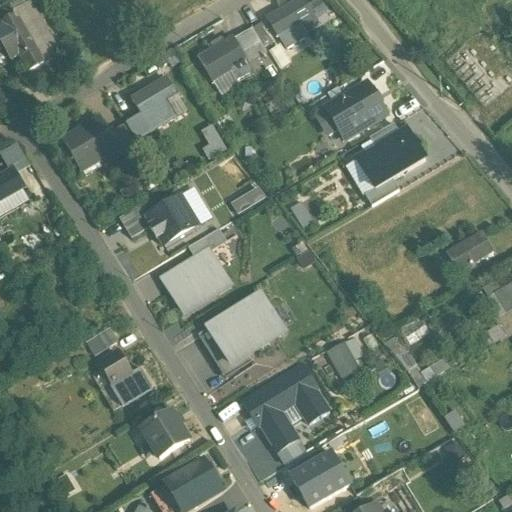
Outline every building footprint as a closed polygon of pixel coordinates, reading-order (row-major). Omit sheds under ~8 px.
[(60,57),(30,4),(25,7),(21,0),(19,0),(8,6),(15,17),(16,17),(44,65),(60,57)] [(300,0),(266,21),(277,40),(311,17),(300,0)] [(44,65),(16,17),(15,17),(0,25),(0,43),(11,62),(19,58),(28,74),(44,65)] [(230,42),(197,62),(206,76),(222,66),(226,73),(243,63),(230,42)] [(165,82),(129,104),(140,121),(129,128),(139,145),(177,122),(168,107),(177,102),(165,82)] [(347,146),(387,121),(366,88),(340,103),(326,112),(347,146)] [(511,92),(495,108),(510,125),(511,123),(511,92)] [(99,124),(65,145),(83,175),(117,155),(99,124)] [(217,128),(204,133),(210,150),(204,152),(208,163),(228,155),(217,128)] [(394,185),(426,166),(407,135),(400,139),(395,130),(370,144),(375,152),(357,163),(377,196),(394,185)] [(134,152),(122,134),(113,140),(125,158),(134,152)] [(194,162),(208,144),(196,135),(183,154),(194,162)] [(24,166),(14,151),(6,157),(16,172),(24,166)] [(11,176),(0,182),(0,205),(21,193),(11,176)] [(400,195),(394,185),(367,202),(373,212),(400,195)] [(145,223),(163,253),(200,232),(182,202),(145,223)] [(188,254),(196,266),(207,260),(226,247),(218,234),(188,254)] [(481,236),(447,257),(458,274),(492,253),(481,236)] [(188,319),(228,292),(207,260),(196,266),(166,287),(188,319)] [(511,290),(500,298),(511,315),(511,314),(511,290)] [(260,303),(211,335),(235,372),(284,340),(260,303)] [(108,334),(88,347),(96,360),(116,347),(108,334)] [(344,386),(365,377),(359,363),(364,361),(357,345),(331,357),(344,386)] [(131,379),(118,358),(100,369),(113,391),(115,390),(131,380),(131,379)] [(414,371),(406,376),(414,389),(423,384),(414,371)] [(141,373),(131,379),(131,380),(115,390),(125,408),(152,391),(141,373)] [(305,373),(244,410),(259,434),(261,432),(278,460),(299,448),(282,420),(297,411),(310,432),(330,420),(316,397),(319,396),(305,373)] [(171,416),(141,434),(159,464),(189,446),(171,416)] [(286,473),(307,460),(299,448),(278,460),(286,473)] [(292,482),(292,484),(308,511),(313,511),(351,489),(332,459),(292,482)] [(195,511),(220,498),(202,466),(150,496),(159,511),(195,511)]
